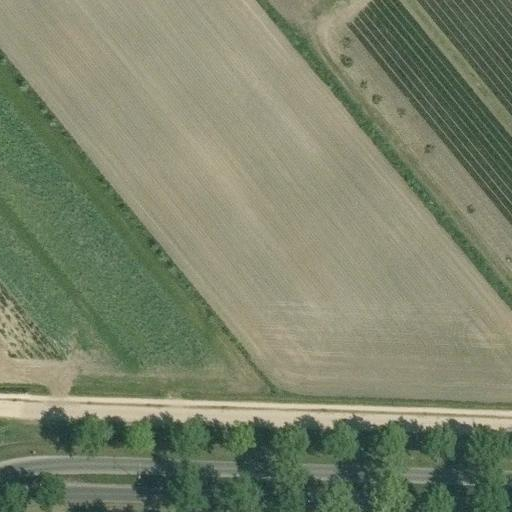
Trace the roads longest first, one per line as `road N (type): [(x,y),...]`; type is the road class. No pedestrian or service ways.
road 1 (tertiary): [(0,497),(55,487),(511,505)]
road 2 (tertiary): [(511,479),(48,464),(0,471)]
road 3 (track): [(0,407),(511,426)]
